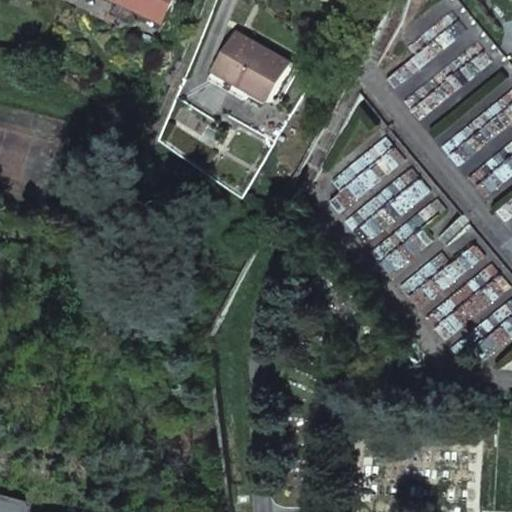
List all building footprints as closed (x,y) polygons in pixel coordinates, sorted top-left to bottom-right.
[(168,16),(133,0),(115,0),(115,3),(163,25),(168,16)] [(133,0),(168,16),(175,0),(133,0)] [(245,37),(222,76),(259,97),(278,109),(300,69),(245,37)] [(259,97),(222,76),(217,86),(253,107),(259,97)] [(0,511),(25,511),(28,500),(0,492),(0,511)]
